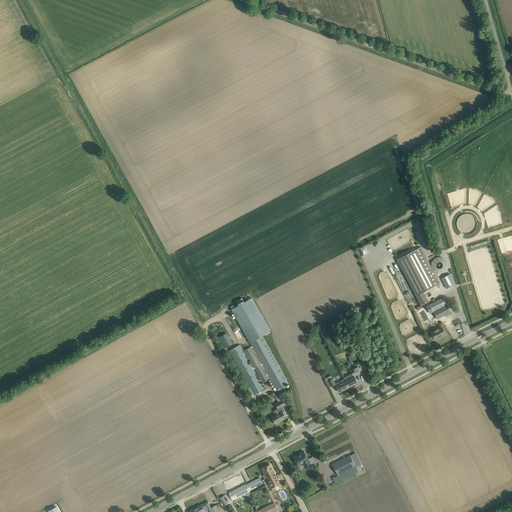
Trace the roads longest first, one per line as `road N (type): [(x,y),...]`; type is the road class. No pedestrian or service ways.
road 1 (track): [(245,404),(20,0)]
road 2 (unclassified): [(511,97),(245,0)]
road 3 (tertiary): [(270,449),(511,322)]
road 4 (tertiary): [(152,511),(270,449)]
